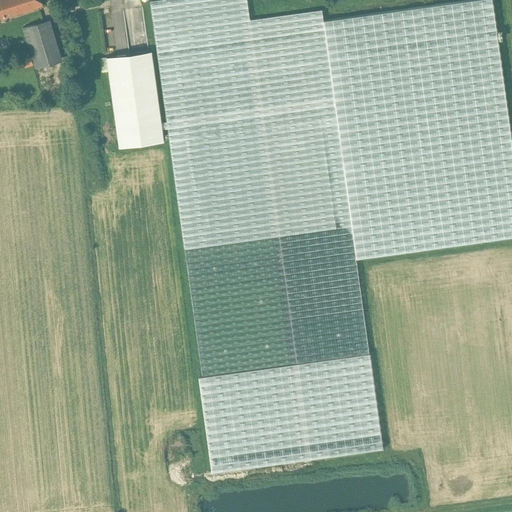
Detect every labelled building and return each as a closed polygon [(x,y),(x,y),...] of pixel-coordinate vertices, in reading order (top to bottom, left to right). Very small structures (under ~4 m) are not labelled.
[(43,6),(40,0),(0,0),(0,14),(2,14),(3,18),(43,6)] [(167,121),(161,122),(162,129),(168,128),(202,376),(199,376),(212,472),(383,448),(357,258),(511,236),(511,138),(493,0),(472,0),(323,20),(322,10),(249,20),(246,0),(158,0),(151,1),(167,121)] [(56,62),(44,21),(24,28),(37,68),(56,62)] [(164,140),(162,129),(161,122),(152,51),(99,58),(101,72),(108,71),(119,147),(164,140)] [(33,65),(30,56),(19,60),(21,68),(33,65)]
